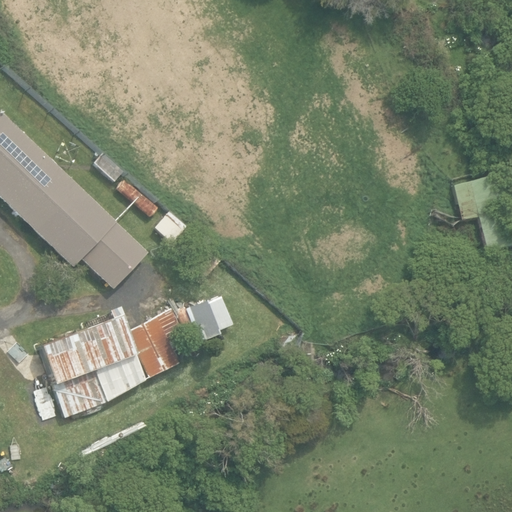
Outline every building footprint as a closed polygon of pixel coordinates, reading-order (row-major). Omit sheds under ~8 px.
[(110,291),(144,255),(0,116),(0,203),(69,269),(78,260),(110,291)] [(112,183),(118,176),(97,158),(91,165),(112,183)] [(511,238),(511,178),(510,171),(449,188),(459,222),(473,218),(481,247),(511,238)] [(148,218),(156,209),(122,181),(115,191),(148,218)] [(170,246),(183,229),(165,214),(152,231),(170,246)] [(203,279),(216,263),(210,258),(211,257),(196,245),(182,262),(203,279)] [(188,353),(201,348),(184,308),(172,314),(188,353)] [(185,347),(167,309),(122,334),(116,318),(36,349),(50,386),(48,387),(61,420),(103,403),(103,404),(134,385),(175,367),(169,354),(185,347)]
